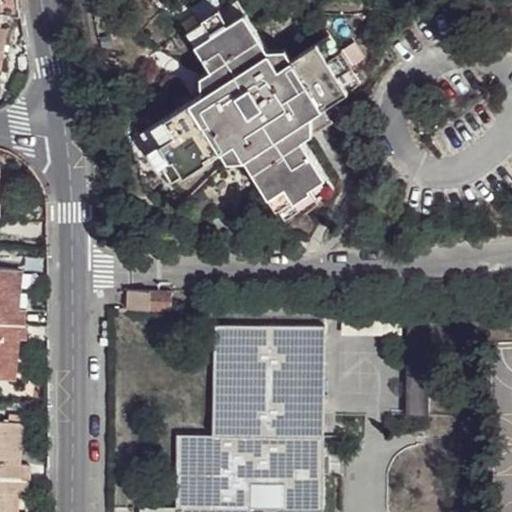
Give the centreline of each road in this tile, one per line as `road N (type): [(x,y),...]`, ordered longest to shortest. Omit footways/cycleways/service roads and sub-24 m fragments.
road 1 (residential): [(69,511),(69,213),(61,137)]
road 2 (residential): [(61,137),(42,0)]
